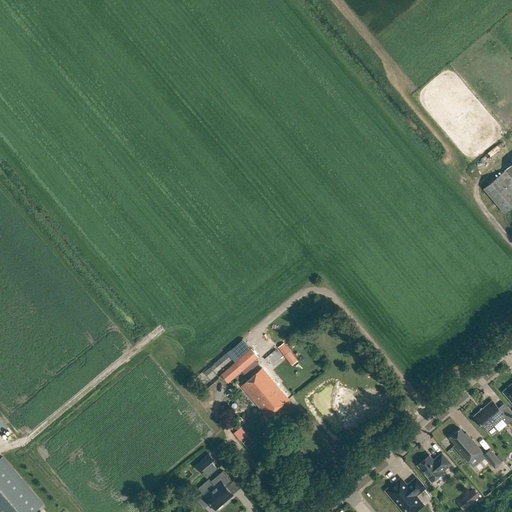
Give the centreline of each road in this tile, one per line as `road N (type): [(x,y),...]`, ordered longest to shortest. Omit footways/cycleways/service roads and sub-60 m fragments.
road 1 (unclassified): [(343,488),(511,346)]
road 2 (track): [(0,444),(27,440),(161,329)]
